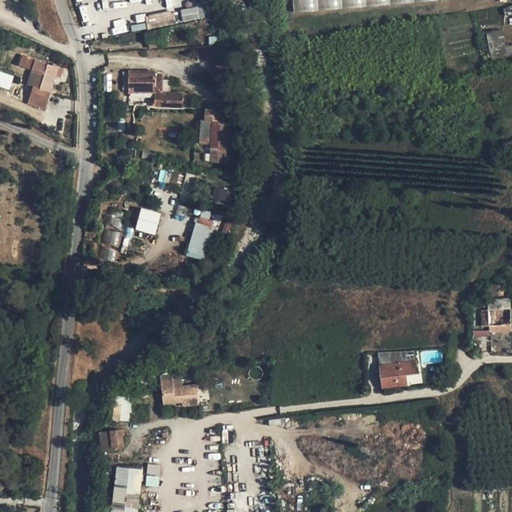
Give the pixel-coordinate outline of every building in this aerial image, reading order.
[(196,0),(177,5),(179,13),(198,9),(196,0)] [(209,0),(207,1),(214,17),(219,15),(213,0),(209,0)] [(290,0),(291,12),(318,11),(317,0),(325,0),(327,9),(341,8),(340,0),(347,0),(348,7),(366,6),(365,0),(375,0),(376,5),(391,4),(390,0),(290,0)] [(149,16),(151,28),(176,23),(174,11),(149,16)] [(506,48),(503,29),(486,32),(492,62),(508,59),(506,48)] [(161,31),(146,34),(149,48),(164,45),(161,31)] [(63,69),(23,55),(19,65),(39,72),(34,86),(30,96),(47,102),(56,76),(58,72),(62,73),(63,69)] [(27,84),(34,86),(39,72),(32,69),(27,84)] [(129,71),(128,92),(154,92),(154,106),(183,107),(183,93),(163,92),(163,79),(155,79),(156,71),(129,71)] [(254,103),(253,91),(243,92),(244,103),(254,103)] [(45,109),(47,102),(30,96),(28,103),(45,109)] [(202,119),(201,138),(207,139),(211,139),(210,162),(226,163),(229,111),(205,109),(205,120),(202,119)] [(139,208),(136,231),(156,234),(160,211),(139,208)] [(198,216),(185,255),(201,260),(213,221),(198,216)] [(494,283),(482,295),(503,295),(503,283),(494,283)] [(490,326),(511,325),(511,309),(511,299),(488,300),(488,310),(481,310),(482,326),(490,326)] [(416,360),(415,350),(378,352),(380,365),(416,360)] [(382,388),(408,385),(406,375),(418,373),(416,360),(380,365),(382,388)] [(227,379),(270,374),(269,363),(226,369),(227,379)] [(172,374),(160,376),(163,404),(182,402),(183,406),(199,404),(197,384),(173,387),(172,374)] [(130,421),(129,395),(112,396),(113,421),(130,421)] [(227,511),(250,511),(241,426),(219,428),(227,511)] [(101,448),(123,445),(122,434),(124,434),(123,429),(100,432),(101,448)] [(147,465),(147,486),(159,486),(159,465),(147,465)] [(117,466),(111,511),(137,511),(143,470),(117,466)]
